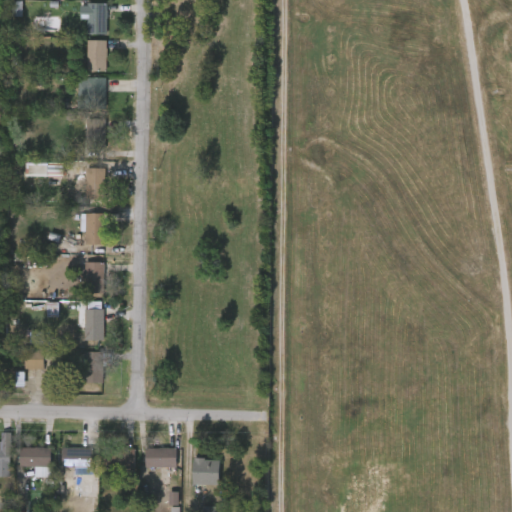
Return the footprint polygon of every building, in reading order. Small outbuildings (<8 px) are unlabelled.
[(109,5),(110,18),(109,18),(109,34),(89,34),(90,19),(82,19),(82,6),(90,6),(90,3),(109,3),(109,5)] [(75,41),(94,41),(95,11),(68,10),(68,27),(75,27),(75,41)] [(110,49),(109,71),(89,71),(90,40),(109,40),(110,49)] [(75,47),(75,78),(94,78),(94,47),(75,47)] [(107,107),(80,107),(81,80),(89,80),(89,76),(108,77),(107,107)] [(94,85),(66,84),(65,107),(93,108),(94,85)] [(108,148),(108,150),(105,150),(105,159),(85,158),(85,149),(88,149),(88,117),(109,118),(108,148)] [(74,146),(93,146),(94,127),(74,127),(74,146)] [(106,198),(88,199),(88,167),(106,167),(106,198)] [(20,182),(21,175),(29,175),(29,180),(48,182),(48,171),(15,169),(14,181),(20,182)] [(92,174),(73,174),(74,206),(93,206),(92,174)] [(104,213),(103,246),(85,245),(85,231),(80,231),(81,219),(86,219),(88,207),(102,208),(102,213),(104,213)] [(91,252),(92,221),(69,220),(68,239),(73,239),(73,251),(91,252)] [(106,262),(106,263),(112,263),(112,275),(106,275),(105,292),(87,292),(87,280),(80,280),(81,268),(87,269),(87,262),(106,262)] [(91,270),(67,269),(67,292),(77,292),(77,299),(91,299),(91,270)] [(103,340),(84,339),(85,309),(104,309),(103,340)] [(92,347),(91,316),(72,316),(72,347),(92,347)] [(27,339),(17,339),(18,351),(27,351),(27,339)] [(54,347),(54,354),(58,354),(58,357),(54,357),(54,360),(45,360),(45,369),(26,369),(26,348),(54,347)] [(78,349),(78,353),(86,353),(86,351),(105,351),(105,353),(116,355),(114,362),(111,362),(111,366),(105,365),(105,383),(86,383),(86,374),(67,373),(67,363),(58,362),(59,352),(69,352),(69,348),(78,349)] [(13,376),(31,376),(31,356),(13,356),(13,376)] [(9,466),(0,466),(0,447),(9,448),(9,466)] [(169,447),(175,448),(175,467),(146,468),(146,448),(169,447)] [(51,448),(51,467),(19,467),(20,448),(51,448)] [(95,448),(94,474),(76,474),(76,467),(64,467),(64,448),(95,448)] [(135,469),(103,470),(103,450),(135,449),(135,469)] [(7,473),(38,474),(39,454),(8,454),(7,473)] [(77,454),(50,454),(50,474),(77,474),(77,454)] [(164,473),(164,454),(133,455),(133,474),(164,473)] [(91,457),(92,475),(123,474),(122,456),(91,457)] [(207,457),(207,460),(222,460),(222,485),(194,485),(195,460),(196,460),(196,457),(207,457)] [(180,491),(207,491),(207,466),(181,466),(180,491)]
